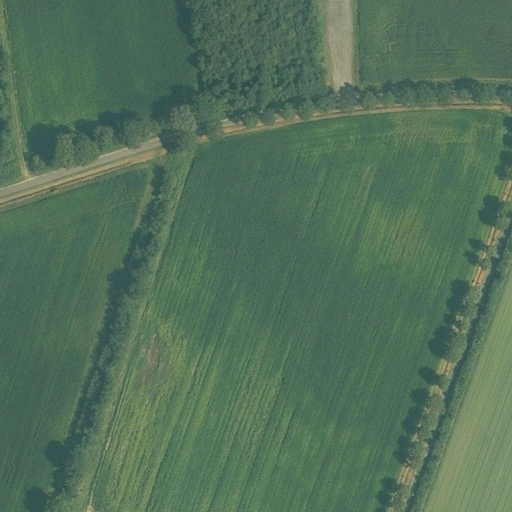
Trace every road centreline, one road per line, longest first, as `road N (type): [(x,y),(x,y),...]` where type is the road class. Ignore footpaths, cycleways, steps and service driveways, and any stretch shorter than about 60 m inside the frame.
road 1 (unclassified): [(0,198),(199,135),(346,100),(511,103)]
road 2 (unclassified): [(511,195),(401,511)]
road 3 (track): [(0,10),(25,190)]
